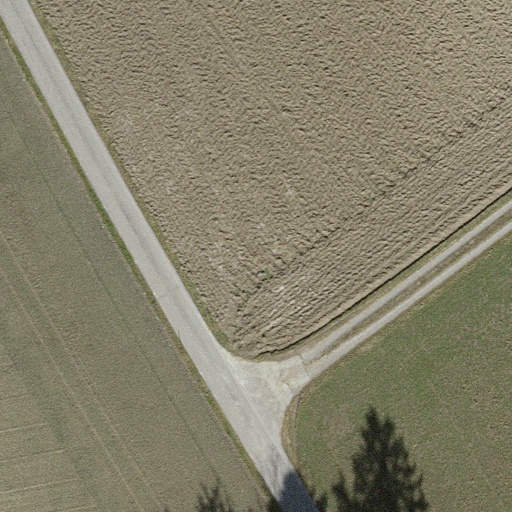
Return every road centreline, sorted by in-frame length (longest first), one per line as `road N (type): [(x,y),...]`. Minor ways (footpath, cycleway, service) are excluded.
road 1 (unclassified): [(12,0),(305,511)]
road 2 (track): [(511,211),(246,413)]
